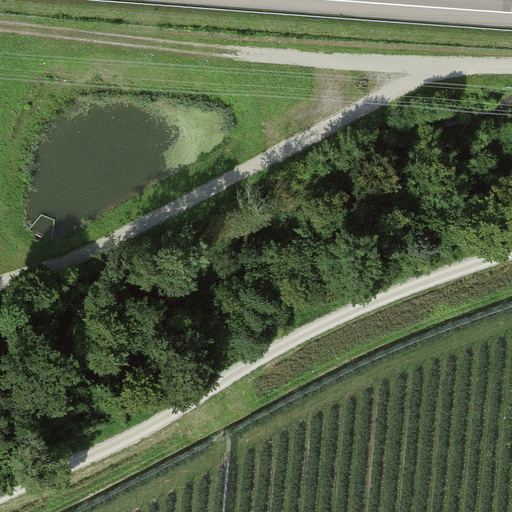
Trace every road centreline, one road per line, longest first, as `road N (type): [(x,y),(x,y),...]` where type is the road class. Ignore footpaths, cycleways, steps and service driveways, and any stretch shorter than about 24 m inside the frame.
road 1 (track): [(511,251),(301,335),(128,438),(0,498)]
road 2 (track): [(0,287),(121,243),(292,161),(369,109),(439,75),(511,66)]
road 3 (track): [(439,75),(0,28)]
